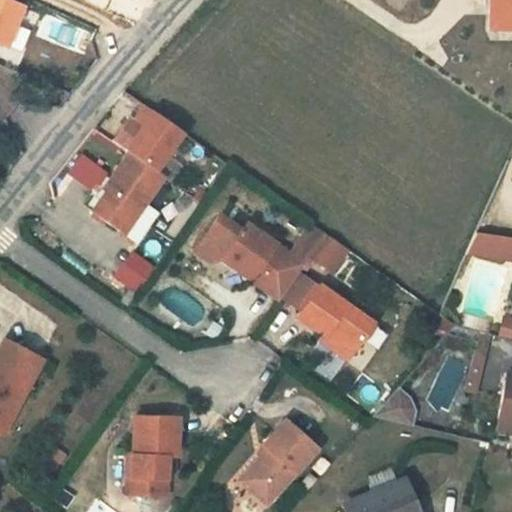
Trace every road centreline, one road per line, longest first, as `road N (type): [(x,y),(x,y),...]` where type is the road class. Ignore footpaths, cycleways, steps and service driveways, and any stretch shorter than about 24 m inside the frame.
road 1 (unclassified): [(0,219),(182,0)]
road 2 (residential): [(230,369),(184,365),(0,239)]
